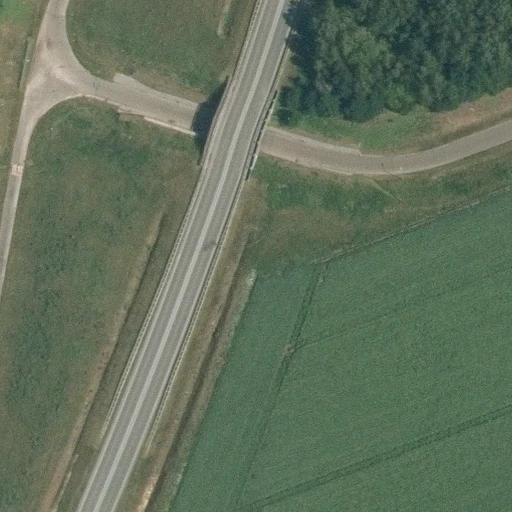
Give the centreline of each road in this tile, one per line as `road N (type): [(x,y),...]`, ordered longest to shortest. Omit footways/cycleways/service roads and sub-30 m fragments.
road 1 (trunk): [(96,511),(222,181),(280,0)]
road 2 (unclassified): [(511,128),(422,161),(359,164),(37,74)]
road 3 (unclassified): [(0,255),(37,74)]
